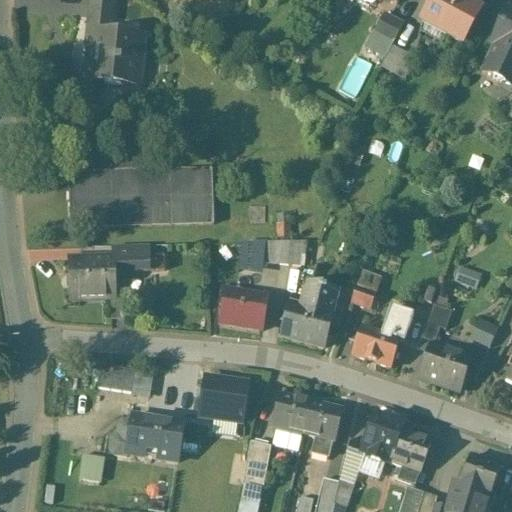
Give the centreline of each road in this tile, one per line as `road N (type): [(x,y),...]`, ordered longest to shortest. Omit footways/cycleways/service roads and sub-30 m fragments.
road 1 (residential): [(511,436),(340,373),(268,357),(23,342)]
road 2 (residential): [(0,66),(7,231),(23,342)]
road 3 (residential): [(23,342),(29,375),(15,511)]
